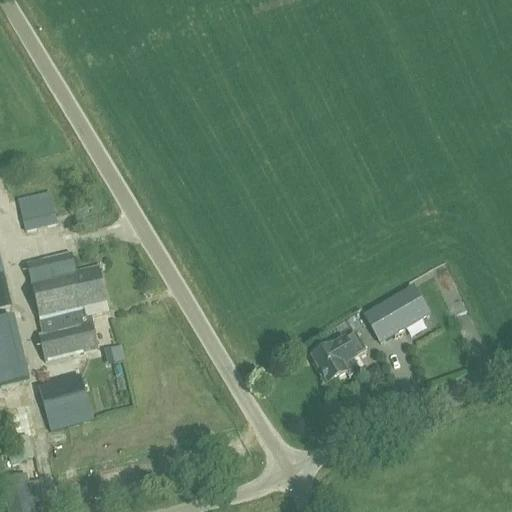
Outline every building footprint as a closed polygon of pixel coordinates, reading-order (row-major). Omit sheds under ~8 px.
[(50,187),(15,193),(21,227),(55,221),(50,187)] [(89,320),(109,315),(97,269),(76,274),(72,256),(27,267),(44,335),(38,337),(45,365),(97,352),(89,320)] [(0,311),(12,309),(0,258),(0,311)] [(382,345),(432,318),(417,290),(367,317),(382,345)] [(0,390),(31,383),(15,320),(0,323),(0,390)] [(356,335),(331,349),(312,361),(328,388),(347,376),(348,379),(361,372),(355,363),(358,362),(357,360),(367,354),(356,335)] [(110,351),(113,366),(125,364),(122,348),(110,351)] [(81,380),(39,391),(50,434),(93,422),(81,380)] [(34,458),(28,436),(15,440),(22,461),(34,458)] [(28,485),(26,478),(3,483),(9,511),(33,511),(31,500),(42,498),(38,482),(28,485)]
